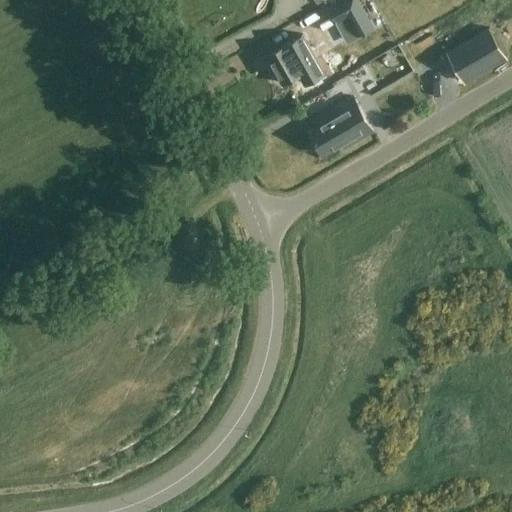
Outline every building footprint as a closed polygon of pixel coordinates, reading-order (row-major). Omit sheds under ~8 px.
[(347,17),(358,36),(374,27),(358,0),(340,0),(328,7),(337,23),(347,17)] [(460,81),(503,57),(487,28),(444,52),(460,81)] [(295,39),(267,55),(283,83),(302,72),(295,58),(303,54),(295,39)] [(378,94),(389,112),(426,88),(415,71),(378,94)] [(343,147),(373,130),(354,97),(308,123),(311,130),(309,131),(322,154),(341,144),(343,147)]
